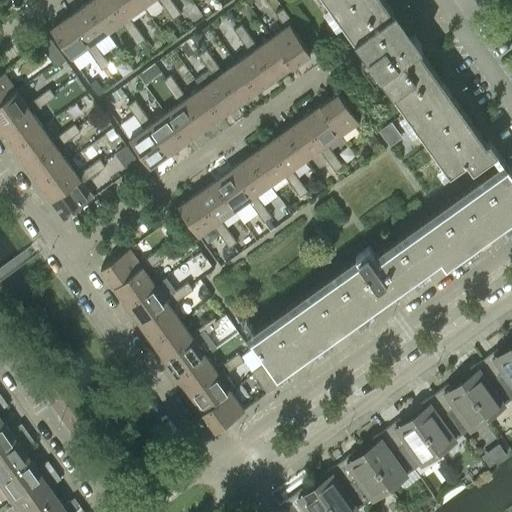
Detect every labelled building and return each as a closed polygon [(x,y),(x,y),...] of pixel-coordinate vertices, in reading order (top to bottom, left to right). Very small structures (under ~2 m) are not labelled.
[(124,18),(110,0),(88,0),(86,2),(107,31),(124,18)] [(142,6),(138,0),(110,0),(124,18),(142,6)] [(174,3),(171,0),(159,0),(166,9),(174,3)] [(398,20),(383,0),(326,0),(355,39),(360,47),(367,56),(404,29),(398,20)] [(107,31),(86,2),(68,15),(89,44),(107,31)] [(180,13),(174,3),(166,9),(172,18),(180,13)] [(289,17),(282,7),(275,13),(281,22),(289,17)] [(89,44),(68,15),(50,28),(71,57),(89,44)] [(138,29),(131,20),(123,25),(130,35),(138,29)] [(247,32),(241,23),(233,29),(240,38),(247,32)] [(310,52),(289,23),(271,36),(291,65),(310,52)] [(144,38),(138,29),(130,35),(136,44),(144,38)] [(428,62),(420,51),(418,48),(421,45),(413,34),(410,37),(404,29),(367,56),(391,90),(428,62)] [(254,42),(247,32),(240,38),(246,47),(254,42)] [(291,65),(271,36),(253,49),(274,78),(291,65)] [(60,52),(50,38),(40,45),(50,59),(60,52)] [(102,54),(96,45),(88,50),(95,60),(102,54)] [(212,58),(206,48),(198,54),(204,63),(212,58)] [(274,78),(253,49),(235,61),(256,90),(274,78)] [(65,60),(60,52),(50,59),(55,67),(65,60)] [(109,63),(102,54),(95,60),(101,69),(109,63)] [(219,67),(212,58),(204,63),(211,73),(219,67)] [(256,90),(235,61),(218,74),(238,103),(256,90)] [(462,109),(454,98),(428,62),(391,90),(424,136),(462,109)] [(0,101),(16,90),(3,72),(0,74),(0,101)] [(176,83),(170,74),(162,80),(169,89),(176,83)] [(238,103),(218,74),(200,87),(220,115),(238,103)] [(95,79),(89,83),(98,95),(104,90),(95,79)] [(183,93),(176,83),(169,89),(175,98),(183,93)] [(220,115),(200,87),(182,99),(203,128),(220,115)] [(54,95),(52,91),(49,88),(40,94),(45,102),(54,95)] [(0,128),(29,108),(16,90),(0,101),(0,128)] [(358,120),(337,91),(319,104),(340,133),(358,120)] [(45,102),(40,94),(30,101),(36,109),(45,102)] [(141,108),(135,99),(127,105),(133,114),(141,108)] [(203,128),(182,99),(164,112),(185,141),(203,128)] [(340,133),(319,104),(301,117),(322,145),(340,133)] [(13,146),(42,125),(29,108),(0,128),(13,146)] [(148,118),(141,108),(133,114),(140,123),(148,118)] [(485,142),(481,135),(462,109),(424,136),(449,171),(466,159),(472,168),(496,151),(489,140),(485,142)] [(185,141),(164,112),(147,125),(167,153),(185,141)] [(322,145),(301,117),(284,129),(305,158),(322,145)] [(390,143),(405,134),(395,118),(380,127),(390,143)] [(371,131),(364,121),(356,127),(363,136),(371,131)] [(80,130),(77,127),(74,123),(65,129),(70,137),(80,130)] [(25,163),(54,143),(42,125),(13,146),(25,163)] [(167,153),(147,125),(128,138),(149,167),(167,153)] [(70,137),(65,129),(55,136),(61,144),(70,137)] [(305,158),(284,129),(266,142),(287,171),(305,158)] [(287,171),(266,142),(248,154),(269,183),(287,171)] [(38,181),(67,160),(54,143),(25,163),(38,181)] [(335,156),(329,147),(321,152),(328,161),(335,156)] [(269,183),(248,154),(230,167),(251,196),(269,183)] [(342,165),(335,156),(328,161),(334,171),(342,165)] [(105,166),(102,162),(99,158),(90,164),(95,172),(105,166)] [(50,199),(79,178),(67,160),(38,181),(50,199)] [(95,172),(90,164),(80,171),(86,179),(95,172)] [(276,374),(427,267),(440,257),(445,264),(511,216),(511,172),(507,165),(377,257),(369,245),(355,255),(359,260),(250,338),(276,374)] [(251,196),(230,167),(213,180),(233,209),(251,196)] [(300,181),(294,172),(286,177),(292,187),(300,181)] [(64,217),(92,196),(79,178),(50,199),(64,217)] [(233,209),(213,180),(195,192),(216,221),(233,209)] [(307,190),(300,181),(292,187),(299,196),(307,190)] [(216,221),(195,192),(177,206),(197,234),(216,221)] [(264,207),(258,197),(250,203),(257,212),(264,207)] [(271,216),(264,207),(257,212),(263,222),(271,216)] [(229,232),(223,222),(215,228),(221,237),(229,232)] [(236,241),(229,232),(221,237),(228,247),(236,241)] [(167,254),(165,250),(162,246),(153,252),(158,260),(167,254)] [(113,286),(142,266),(129,247),(100,268),(113,286)] [(158,260),(153,252),(143,259),(149,267),(158,260)] [(126,304),(155,283),(142,266),(113,286),(126,304)] [(193,289),(190,285),(187,281),(178,288),(183,295),(193,289)] [(138,322),(167,301),(155,283),(126,304),(138,322)] [(183,295),(178,288),(168,294),(174,302),(183,295)] [(151,340),(180,319),(167,301),(138,322),(151,340)] [(218,325),(215,321),(213,317),(203,323),(209,331),(218,325)] [(164,357),(193,337),(180,319),(151,340),(164,357)] [(209,331),(203,323),(194,330),(200,338),(209,331)] [(176,375),(205,354),(193,337),(164,357),(176,375)] [(511,397),(511,347),(501,355),(496,348),(483,358),(511,398),(511,397)] [(243,360),(241,356),(238,352),(228,359),(234,366),(243,360)] [(189,393),(218,372),(205,354),(176,375),(189,393)] [(511,398),(483,358),(469,368),(474,375),(463,383),(487,415),(511,398)] [(234,366),(228,359),(219,365),(225,373),(234,366)] [(266,371),(261,364),(251,371),(257,378),(266,371)] [(276,385),(266,371),(257,378),(266,392),(276,385)] [(202,410),(230,390),(218,372),(189,393),(202,410)] [(487,415),(463,383),(453,390),(448,383),(434,393),(462,433),(487,415)] [(215,429),(244,408),(230,390),(202,410),(215,429)] [(462,433),(434,393),(420,403),(425,410),(415,418),(438,450),(462,433)] [(438,450),(415,418),(404,425),(399,418),(385,428),(414,467),(438,450)] [(511,420),(501,427),(511,444),(511,420)] [(0,451),(27,432),(21,423),(13,428),(15,431),(12,434),(3,421),(0,422),(0,451)] [(414,467),(385,428),(371,438),(376,445),(366,452),(389,485),(414,467)] [(0,479),(29,458),(23,449),(20,445),(24,443),(26,446),(34,441),(27,432),(0,451),(0,479)] [(389,485),(366,452),(355,460),(350,453),(336,463),(365,502),(389,485)] [(0,485),(10,500),(54,469),(47,460),(39,465),(42,469),(39,471),(29,458),(0,479),(0,485)] [(351,511),(365,502),(336,463),(323,473),(328,480),(317,487),(334,511),(351,511)] [(32,511),(56,495),(49,486),(47,482),(50,480),(53,483),(60,478),(54,469),(10,500),(18,511),(32,511)] [(334,511),(317,487),(306,495),(301,488),(287,498),(296,511),(334,511)] [(71,511),(80,506),(74,497),(66,502),(68,506),(65,508),(56,495),(32,511),(71,511)] [(295,511),(296,511),(287,498),(278,504),(284,511),(295,511)]
